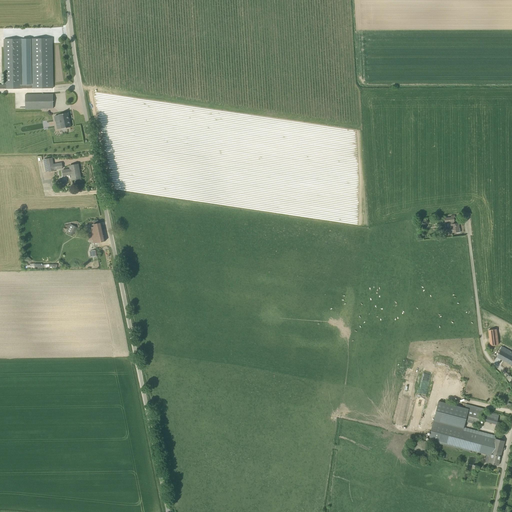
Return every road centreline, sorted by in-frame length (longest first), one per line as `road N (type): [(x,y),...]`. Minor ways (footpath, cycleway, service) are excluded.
road 1 (unclassified): [(165,511),(67,0)]
road 2 (unclassified): [(467,224),(483,345),(511,383)]
